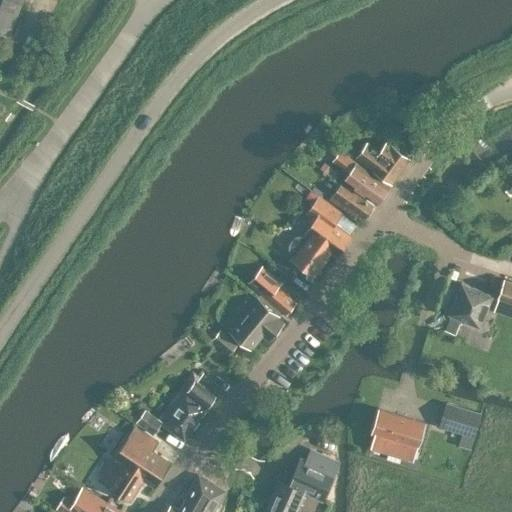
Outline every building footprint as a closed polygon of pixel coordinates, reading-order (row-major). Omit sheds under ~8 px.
[(0,0),(0,32),(8,35),(20,0),(0,0)] [(421,117),(428,129),(436,125),(429,113),(421,117)] [(400,128),(414,145),(428,133),(413,117),(400,128)] [(354,154),(390,179),(407,155),(384,139),(377,149),(365,140),(354,154)] [(331,158),(348,170),(357,162),(338,148),(331,158)] [(342,177),(376,201),(388,184),(357,162),(348,170),(342,177)] [(354,215),(356,211),(364,217),(373,204),(340,181),(329,197),(354,215)] [(293,259),(313,274),(331,251),(337,255),(351,235),(334,222),(341,212),(318,195),(305,211),(314,217),(301,235),(295,236),(289,243),(290,252),(294,257),(293,259)] [(276,283),(280,279),(260,264),(247,279),(285,311),(295,299),(276,283)] [(499,300),(511,304),(511,278),(506,277),(499,300)] [(447,312),(479,325),(492,294),(479,288),(460,281),(447,312)] [(229,330),(246,344),(258,329),(269,338),(285,318),(260,298),(240,322),(237,320),(229,330)] [(211,338),(228,352),(237,340),(220,327),(211,338)] [(161,422),(183,438),(206,407),(205,406),(214,394),(195,380),(199,375),(191,368),(156,415),(163,420),(161,422)] [(457,441),(469,445),(479,410),(445,400),(438,422),(461,430),(457,441)] [(370,446),(412,459),(416,446),(417,446),(425,421),(378,407),(370,432),(374,433),(370,446)] [(136,419),(152,430),(160,419),(143,408),(136,419)] [(156,439),(137,427),(117,460),(121,463),(107,485),(129,498),(142,476),(153,483),(168,460),(150,449),(156,439)] [(263,511),(294,511),(304,491),(321,499),(334,470),(329,468),(333,459),(310,449),(294,485),(278,478),(263,511)] [(186,496),(177,510),(167,504),(162,511),(210,511),(223,489),(197,474),(185,495),(186,496)] [(69,511),(124,511),(81,486),(73,500),(62,493),(56,504),(69,511)]
